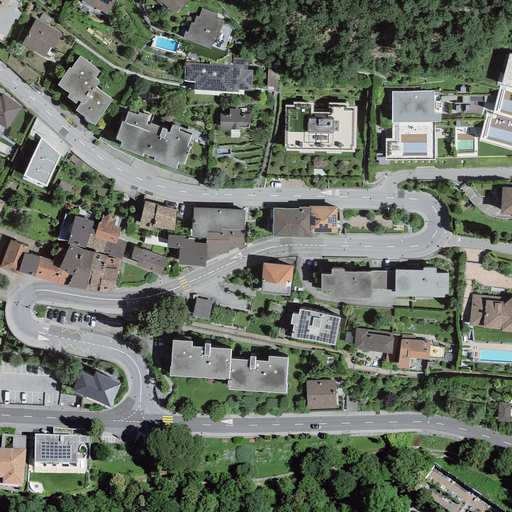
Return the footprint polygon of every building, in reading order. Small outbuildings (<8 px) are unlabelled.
[(0,0),(0,34),(5,38),(8,33),(7,32),(15,18),(17,20),(21,13),(15,10),(18,4),(11,0),(0,0)] [(80,0),(107,15),(115,0),(80,0)] [(154,0),(160,6),(163,3),(175,14),(188,0),(154,0)] [(217,14),(202,9),(199,18),(196,17),(194,24),(191,23),(188,33),(185,32),(183,39),(211,48),(214,39),(217,40),(223,22),(215,19),(217,14)] [(62,34),(35,20),(22,44),(45,57),(50,47),(53,49),(62,34)] [(511,54),(509,54),(492,113),(487,112),(478,141),(511,150),(511,54)] [(100,71),(80,56),(71,69),(70,68),(57,85),(70,94),(67,97),(76,104),(78,100),(81,102),(75,110),(85,117),(84,118),(94,126),(114,100),(96,87),(100,82),(95,78),(100,71)] [(234,65),(184,63),(183,81),(195,81),(195,90),(238,92),(238,90),(252,90),(253,70),(247,70),(247,61),(235,60),(234,65)] [(434,90),(391,90),(392,122),(435,122),(439,122),(439,114),(434,114),(434,90)] [(22,107),(2,93),(0,96),(0,133),(4,127),(7,129),(22,107)] [(313,103),(293,103),(293,105),(285,105),(285,147),(286,147),(286,151),(299,151),(299,153),(314,153),(314,152),(326,152),(326,154),(341,154),(341,152),(354,152),(354,149),(356,149),(357,106),(349,106),(349,103),(329,103),(328,113),(313,112),(313,103)] [(240,109),(230,109),(229,114),(220,113),(220,129),(240,130),(240,128),(248,128),(249,124),(250,124),(250,115),(247,115),(247,108),(240,108),(240,109)] [(138,116),(128,112),(124,123),(122,122),(115,139),(122,142),(120,148),(143,157),(144,154),(154,158),(153,160),(176,169),(178,163),(184,165),(190,147),(187,146),(191,135),(178,130),(179,128),(172,125),(170,133),(166,132),(167,130),(150,123),(150,125),(146,124),(149,116),(139,113),(138,116)] [(435,160),(435,122),(392,122),(392,139),(385,139),(385,160),(435,160)] [(456,149),(475,150),(476,130),(457,130),(456,149)] [(61,155),(42,137),(23,176),(46,187),(61,155)] [(511,187),(502,187),(500,214),(511,215),(511,187)] [(158,204),(145,201),(138,227),(152,231),(153,228),(174,230),(177,210),(158,204)] [(310,206),(310,207),(309,232),(312,232),(312,233),(336,233),(336,207),(310,206)] [(245,210),(193,207),(191,238),(206,238),(206,232),(220,233),(220,228),(243,229),(244,229),(245,210)] [(299,209),(273,209),(273,237),(312,238),(312,233),(312,232),(309,232),(310,207),(299,207),(299,209)] [(102,215),(100,223),(114,227),(114,226),(116,220),(112,219),(109,214),(106,216),(102,215)] [(94,221),(75,216),(67,244),(75,245),(85,248),(86,247),(90,234),(91,234),(94,235),(96,230),(91,229),(94,221)] [(121,228),(114,226),(114,227),(100,223),(98,223),(96,230),(94,235),(94,237),(106,241),(116,244),(117,239),(121,228)] [(243,247),(244,229),(243,229),(220,228),(220,233),(206,232),(206,238),(206,244),(207,244),(206,253),(228,254),(228,247),(243,247)] [(90,234),(86,247),(95,250),(103,252),(106,241),(94,237),(94,235),(91,234),(90,234)] [(10,239),(1,235),(0,238),(0,265),(0,266),(10,240),(10,239)] [(179,248),(178,265),(205,267),(206,253),(207,244),(206,244),(194,243),(194,239),(184,239),(184,236),(168,235),(167,247),(179,248)] [(121,260),(127,242),(117,239),(116,244),(106,241),(103,252),(108,254),(108,255),(121,260)] [(30,248),(10,240),(0,266),(0,268),(20,274),(21,272),(19,272),(24,253),(28,254),(30,248)] [(68,248),(59,245),(52,260),(61,263),(68,248)] [(70,245),(68,248),(61,263),(59,269),(73,276),(83,250),(73,245),(70,245)] [(142,249),(134,247),(130,259),(138,261),(136,265),(161,275),(167,259),(142,249)] [(94,252),(83,250),(73,276),(67,286),(85,289),(94,252)] [(107,256),(94,252),(85,289),(99,291),(101,278),(103,278),(105,268),(107,257),(107,256)] [(28,254),(24,253),(19,272),(21,272),(35,277),(40,258),(39,258),(28,254)] [(39,256),(39,258),(40,258),(35,277),(46,280),(52,260),(39,256)] [(119,260),(107,257),(105,268),(117,269),(117,271),(119,271),(120,266),(118,266),(119,260)] [(61,263),(52,260),(46,280),(56,283),(67,286),(73,276),(59,269),(61,263)] [(293,266),(263,263),(261,282),(281,284),(280,286),(291,287),(293,266)] [(117,271),(117,269),(105,268),(103,278),(101,278),(99,291),(99,292),(114,293),(117,271)] [(423,270),(395,270),(395,272),(395,290),(395,297),(444,297),(444,294),(448,294),(448,273),(436,273),(436,268),(423,268),(423,270)] [(371,272),(344,272),(344,269),(332,269),(331,275),(321,275),(321,291),(331,291),(331,298),(371,298),(371,289),(371,272)] [(371,271),(371,272),(371,289),(395,290),(395,272),(371,271)] [(511,297),(472,294),(469,326),(482,327),(482,328),(501,329),(501,331),(511,332),(511,297)] [(212,301),(196,298),(192,316),(209,320),(212,301)] [(299,315),(292,314),(290,324),(294,325),(291,337),(334,346),(340,318),(300,310),(299,315)] [(393,333),(356,329),(353,349),(392,354),(394,337),(392,337),(393,333)] [(414,336),(401,334),(398,368),(408,369),(409,358),(429,360),(431,342),(414,341),(414,336)] [(192,341),(172,340),(170,366),(169,376),(229,380),(231,359),(231,349),(210,347),(210,343),(204,343),(204,347),(192,346),(192,341)] [(250,360),(231,359),(229,380),(228,389),(286,393),(287,384),(286,384),(288,358),(268,356),(268,362),(255,361),(255,356),(250,356),(250,360)] [(121,384),(94,372),(92,377),(80,372),(72,391),(110,408),(121,384)] [(336,407),(335,380),(306,381),(307,409),(336,407)] [(511,404),(498,403),(497,422),(510,422),(511,404)] [(77,435),(34,434),(34,462),(76,463),(77,435)] [(421,448),(420,435),(401,435),(401,449),(421,448)] [(0,447),(0,484),(22,485),(26,449),(0,447)] [(417,492),(435,466),(428,461),(410,487),(411,488),(417,492)]
